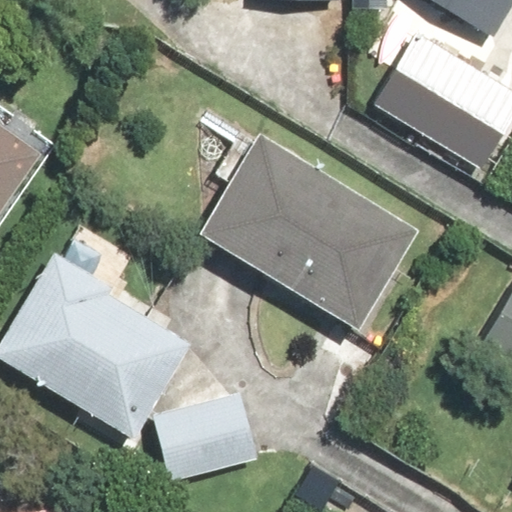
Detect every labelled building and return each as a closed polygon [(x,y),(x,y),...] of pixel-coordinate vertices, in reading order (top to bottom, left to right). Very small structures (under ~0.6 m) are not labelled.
[(511,0),(431,0),(492,38),(511,5),(511,0)] [(511,82),(414,24),(374,89),(483,155),(511,107),(511,82)] [(0,204),(39,151),(0,123),(0,204)] [(254,128),(193,229),(358,327),(419,225),(254,128)] [(51,249),(0,331),(0,356),(130,437),(188,344),(106,293),(110,285),(51,249)] [(511,281),(473,346),(511,368),(511,281)] [(238,391),(150,413),(167,480),(255,458),(238,391)] [(66,511),(65,503),(0,511),(66,511)]
